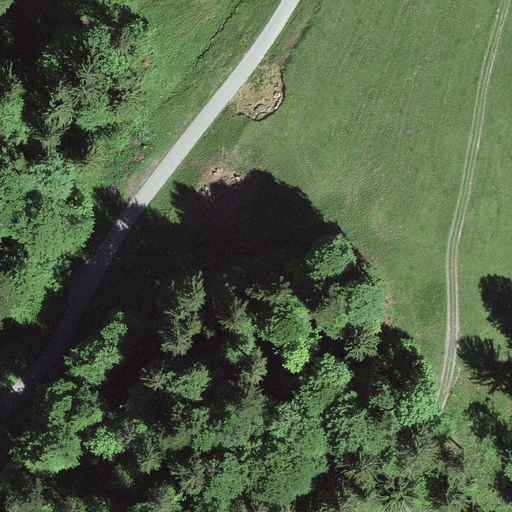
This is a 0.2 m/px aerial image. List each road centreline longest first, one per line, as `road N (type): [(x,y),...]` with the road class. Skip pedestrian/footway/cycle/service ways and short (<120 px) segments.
road 1 (track): [(407,511),(459,364),(447,243),(498,0)]
road 2 (unclassified): [(0,413),(43,366),(124,224),(291,0)]
